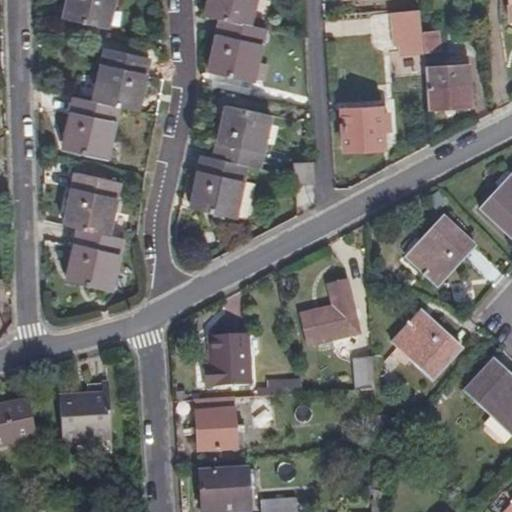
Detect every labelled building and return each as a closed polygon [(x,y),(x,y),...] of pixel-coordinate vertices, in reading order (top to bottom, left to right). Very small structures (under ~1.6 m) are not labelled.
[(114,0),(69,0),(66,17),(109,26),(114,0)] [(220,16),(249,22),(253,0),(207,0),(205,13),(220,16)] [(418,5),(399,6),(401,47),(421,46),(420,27),(418,5)] [(265,25),(249,22),(220,16),(209,68),(254,77),(265,25)] [(420,27),(421,46),(422,49),(435,47),(434,26),(420,27)] [(107,48),(96,100),(122,105),(139,109),(150,57),(107,48)] [(424,65),(427,105),(469,102),(467,62),(424,65)] [(122,105),(96,100),(77,96),(66,148),(111,158),(122,105)] [(223,102),(212,154),(246,161),(257,163),(267,111),(223,102)] [(382,120),(387,121),(388,108),(381,107),(382,102),(345,105),(346,144),(383,143),(382,120)] [(246,161),(212,154),(201,151),(190,203),(236,213),(246,161)] [(312,159),(294,161),(294,179),(313,178),(312,159)] [(80,226),(110,232),(122,181),(77,171),(66,223),(80,226)] [(505,241),(511,233),(511,172),(475,213),(505,241)] [(433,289),(469,250),(440,222),(403,261),(433,289)] [(123,235),(110,232),(80,226),(69,278),(112,288),(123,235)] [(346,280),(329,284),(333,306),(301,316),(308,342),(321,340),(323,346),(333,344),(331,337),(358,331),(346,280)] [(428,384),(456,353),(416,315),(387,346),(428,384)] [(245,332),(212,333),(213,364),(205,364),(206,384),(248,382),(245,332)] [(374,386),(371,354),(353,355),(355,388),(374,386)] [(511,382),(490,361),(462,392),(511,439),(511,382)] [(304,391),(301,378),(268,380),(268,393),(304,391)] [(87,383),(86,394),(108,393),(108,382),(87,383)] [(108,393),(86,394),(87,397),(77,398),(75,396),(60,397),(63,441),(112,438),(108,393)] [(236,395),(197,397),(198,436),(238,434),(237,420),(243,420),(243,412),(236,411),(236,395)] [(26,396),(0,401),(0,440),(34,434),(26,396)] [(380,477),(378,448),(367,450),(370,477),(380,477)] [(237,487),(237,467),(201,471),(203,509),(249,506),(249,486),(237,487)] [(247,468),(237,467),(237,487),(249,486),(247,468)] [(511,511),(511,499),(500,511),(511,511)] [(268,511),(294,511),(294,500),(268,502),(268,511)]
